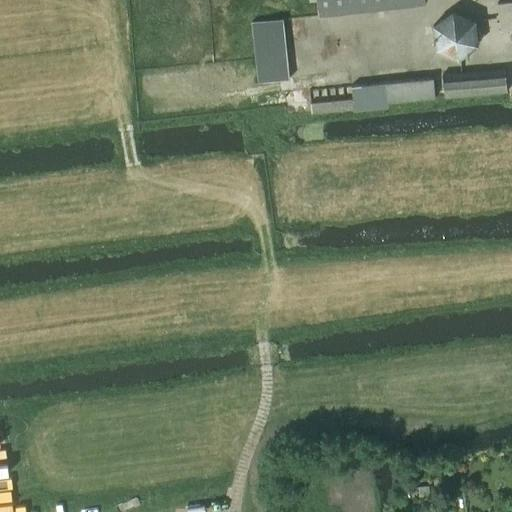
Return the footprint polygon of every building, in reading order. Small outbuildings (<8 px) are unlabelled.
[(316,0),(318,16),(424,4),(423,0),(316,0)] [(511,2),(497,4),(500,32),(511,30),(511,2)] [(458,59),(478,45),(475,20),(453,12),(433,26),(436,50),(458,59)] [(259,83),(289,80),(283,18),(252,22),(259,83)] [(444,97),(507,92),(504,69),(442,76),(444,97)] [(353,113),(388,109),(387,103),(435,98),(433,79),(350,87),(352,100),(309,104),(310,114),(353,110),(353,113)]
